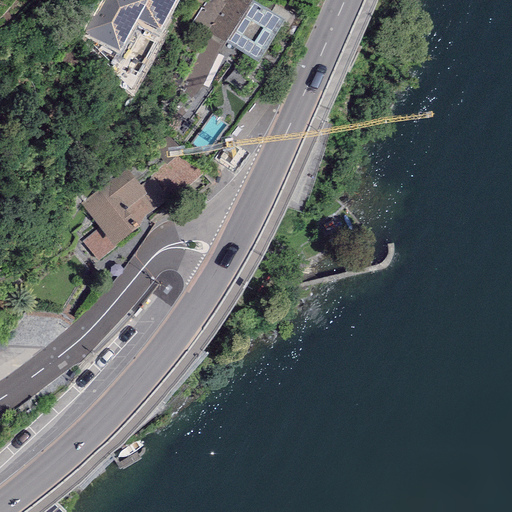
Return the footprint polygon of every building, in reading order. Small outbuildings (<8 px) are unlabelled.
[(176,0),(105,0),(83,43),(114,60),(135,20),(159,33),(176,0)] [(271,11),(251,0),(225,0),(209,31),(236,48),(213,78),(248,103),(300,20),(275,5),(271,11)] [(168,134),(152,149),(165,164),(152,177),(170,199),(172,201),(203,174),(168,134)] [(126,168),(80,205),(99,228),(112,245),(114,243),(137,225),(145,219),(170,199),(152,177),(140,185),(126,168)] [(117,247),(114,243),(112,245),(99,228),(82,241),(98,262),(117,247)]
